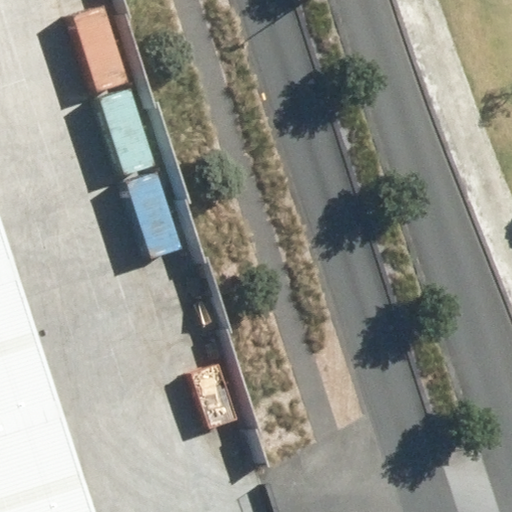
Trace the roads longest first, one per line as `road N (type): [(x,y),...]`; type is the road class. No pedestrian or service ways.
road 1 (unclassified): [(430,511),(268,0)]
road 2 (unclassified): [(366,0),(511,395)]
